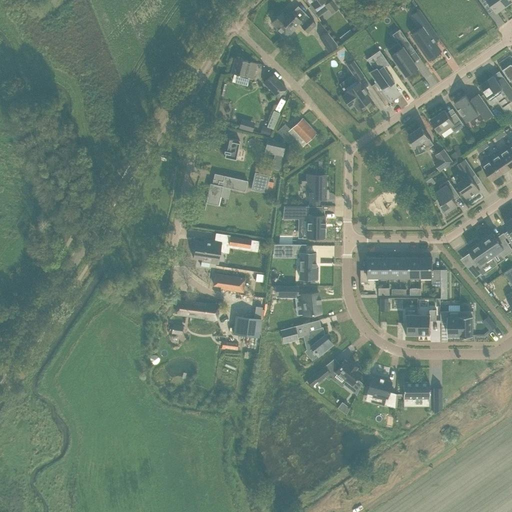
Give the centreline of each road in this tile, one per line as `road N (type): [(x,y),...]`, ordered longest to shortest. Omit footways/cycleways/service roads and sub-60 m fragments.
road 1 (tertiary): [(0,372),(179,89)]
road 2 (residential): [(348,239),(351,150),(509,38)]
road 3 (residential): [(348,239),(349,304),(372,339),(415,354),(494,353),(511,341)]
road 4 (residential): [(179,89),(196,113),(195,134),(170,264)]
road 5 (residential): [(511,194),(445,240),(348,239)]
